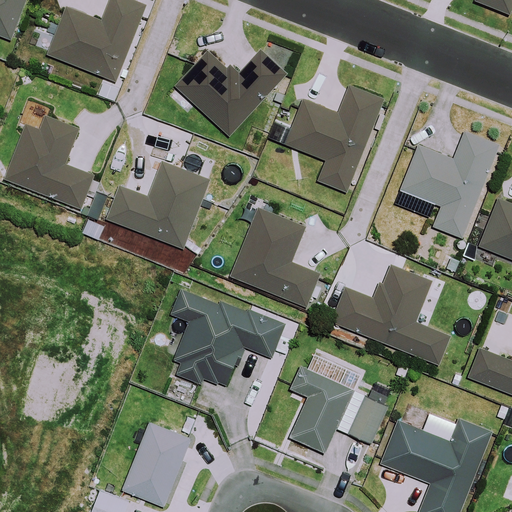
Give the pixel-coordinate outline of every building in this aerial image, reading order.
[(25,0),(0,0),(0,35),(10,40),(25,0)] [(144,6),(128,0),(111,0),(103,23),(66,8),(47,55),(114,81),(144,6)] [(511,6),(511,0),(476,0),(476,3),(509,15),(511,6)] [(294,63),(269,41),(237,79),(207,52),(175,89),(231,137),(294,63)] [(381,100),(350,88),(339,116),(302,101),(285,145),(324,160),(316,180),(345,192),(381,100)] [(78,128),(46,116),(40,131),(27,126),(4,185),(78,213),(92,176),(64,166),(78,128)] [(497,146),(465,134),(455,161),(416,146),(399,190),(440,206),(432,226),(461,238),(497,146)] [(208,181),(163,164),(150,199),(120,188),(108,220),(182,249),(208,181)] [(511,204),(499,200),(480,247),(511,259),(511,204)] [(304,227),(256,209),(247,232),(229,276),(306,306),(318,274),(290,263),(304,227)] [(430,281),(391,265),(377,301),(346,289),(333,322),(437,365),(450,336),(413,321),(430,281)] [(201,379),(225,387),(234,359),(239,361),(243,347),(270,356),(281,324),(178,289),(169,314),(186,320),(173,361),(180,363),(176,377),(199,385),(201,379)] [(511,361),(479,349),(467,377),(511,395),(511,361)] [(352,388),(300,365),(289,388),(308,396),(289,437),(323,452),(352,388)] [(387,407),(364,396),(347,434),(371,444),(387,407)] [(190,437),(149,421),(123,490),(164,506),(190,437)] [(458,511),(489,432),(460,421),(452,443),(398,423),(382,467),(431,485),(420,511),(458,511)] [(123,511),(128,502),(100,491),(92,511),(123,511)]
